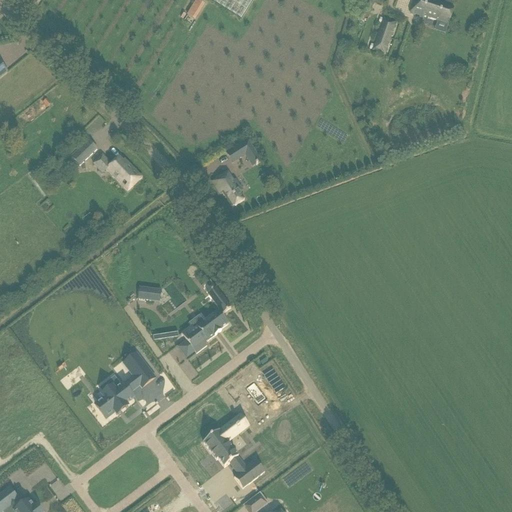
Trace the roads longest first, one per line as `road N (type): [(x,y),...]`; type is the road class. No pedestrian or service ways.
road 1 (unclassified): [(274,332),(173,171),(0,3)]
road 2 (unclassified): [(392,511),(274,332)]
road 3 (residential): [(144,431),(274,332)]
road 4 (residential): [(96,511),(75,484),(144,431)]
